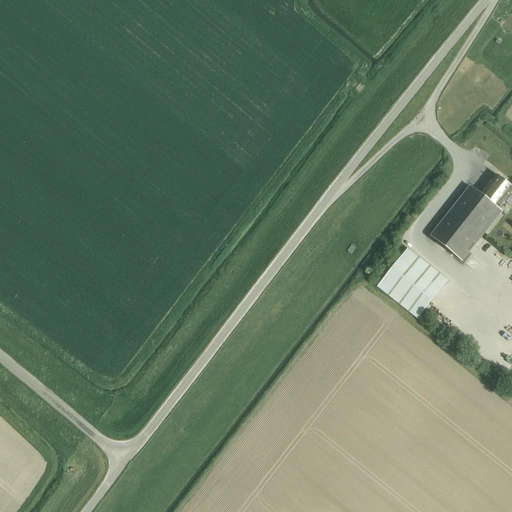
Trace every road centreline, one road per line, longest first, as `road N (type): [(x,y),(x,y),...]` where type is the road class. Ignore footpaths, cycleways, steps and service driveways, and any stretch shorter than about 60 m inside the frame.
road 1 (unclassified): [(125,461),(486,0)]
road 2 (unclassified): [(125,461),(0,356)]
